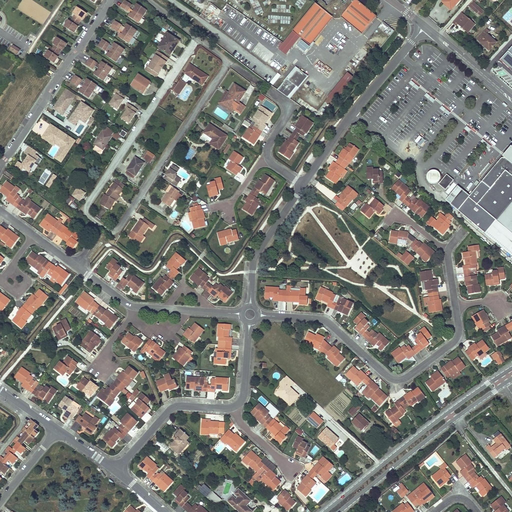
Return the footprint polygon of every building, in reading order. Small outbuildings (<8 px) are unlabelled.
[(125,0),(121,6),(127,11),(132,4),(125,0)] [(315,4),(292,31),(300,38),(310,46),(332,18),(334,20),(336,18),(339,17),(362,36),(376,17),(355,0),(355,1),(353,0),(347,0),(346,2),(346,3),(345,5),(342,4),(343,3),(339,0),(331,0),(328,4),(329,5),(327,7),(325,5),(325,4),(320,0),(316,5),(315,4)] [(442,0),(441,2),(450,10),(458,0),(442,0)] [(202,14),(213,22),(221,10),(210,2),(202,14)] [(139,23),(147,10),(137,3),(135,7),(136,8),(132,13),(131,13),(129,16),(139,23)] [(469,7),(480,16),(484,11),(474,3),(472,5),(471,4),(469,7)] [(69,20),(65,26),(74,33),(78,26),(77,25),(81,19),(83,20),(87,13),(77,7),(73,13),(75,15),(71,21),(69,20)] [(474,24),(461,13),(453,23),(456,26),(458,24),(468,32),(474,24)] [(115,20),(111,27),(118,31),(122,25),(115,20)] [(385,22),(380,26),(389,36),(394,31),(385,22)] [(137,31),(127,24),(125,27),(126,28),(122,34),(121,33),(119,37),(129,43),(137,31)] [(477,41),(489,51),(496,43),(493,40),(496,37),(493,35),(490,38),(487,35),(489,32),(486,30),(477,41)] [(156,39),(160,42),(166,34),(162,31),(156,39)] [(300,38),(292,31),(283,42),(277,49),(285,55),(300,38)] [(168,33),(159,47),(169,53),(171,50),(173,50),(179,41),(168,33)] [(44,56),(54,63),(58,56),(57,56),(61,49),(63,50),(67,43),(57,37),(53,44),(55,45),(51,51),(49,50),(44,56)] [(103,39),(98,46),(105,50),(109,43),(103,39)] [(108,52),(106,55),(116,62),(125,49),(115,43),(112,46),(113,47),(110,53),(108,52)] [(21,50),(14,45),(10,50),(17,55),(21,50)] [(166,61),(169,58),(157,50),(155,54),(156,55),(152,61),(161,66),(165,60),(166,61)] [(90,58),(86,64),(93,69),(97,62),(90,58)] [(325,75),(331,69),(318,58),(313,64),(325,75)] [(96,71),(94,74),(104,81),(112,68),(102,61),(100,65),(101,66),(97,71),(96,71)] [(145,69),(156,77),(158,73),(157,72),(161,66),(152,61),(148,66),(147,66),(145,69)] [(190,64),(184,72),(202,84),(207,75),(190,64)] [(296,66),(277,89),(290,99),(308,76),(296,66)] [(353,80),(346,74),(341,80),(349,86),(353,80)] [(75,75),(71,81),(78,86),(82,79),(75,75)] [(139,75),(132,85),(143,93),(146,88),(145,88),(149,81),(139,75)] [(121,84),(128,88),(133,81),(126,77),(121,84)] [(81,88),(79,91),(89,98),(97,85),(87,78),(85,82),(86,83),(82,88),(81,88)] [(180,78),(173,90),(179,94),(182,88),(181,86),(184,81),(180,78)] [(349,86),(341,80),(327,97),(334,103),(349,86)] [(235,84),(229,92),(230,94),(225,102),(240,112),(244,106),(238,101),(245,91),(235,84)] [(77,96),(65,87),(50,108),(61,117),(77,96)] [(118,107),(123,99),(125,95),(115,88),(112,93),(115,95),(109,104),(113,107),(115,104),(118,107)] [(76,125),(80,119),(86,123),(95,109),(81,100),(68,120),(76,125)] [(130,120),(136,112),(135,112),(138,109),(127,102),(124,107),(127,108),(121,117),(126,120),(127,118),(130,120)] [(259,125),(257,128),(262,131),(266,125),(263,122),(268,116),(269,117),(271,113),(262,106),(255,117),(256,118),(254,121),(259,125)] [(297,127),(295,130),(300,134),(303,135),(304,133),(305,133),(313,122),(302,115),(295,126),(297,127)] [(77,142),(50,123),(40,137),(58,149),(52,158),(62,164),(77,142)] [(224,123),(222,126),(231,132),(232,129),(224,123)] [(209,124),(204,132),(213,138),(210,143),(218,149),(227,136),(209,124)] [(105,126),(94,143),(96,144),(94,148),(100,153),(103,149),(106,144),(105,144),(111,135),(113,131),(105,126)] [(249,127),(243,137),(253,144),(262,131),(257,128),(254,126),(252,129),(249,127)] [(286,139),(278,151),(289,158),(293,152),(292,152),(298,142),(296,139),(291,136),(288,140),(286,139)] [(225,152),(231,143),(229,142),(223,151),(225,152)] [(338,160),(346,165),(348,162),(349,163),(358,149),(350,143),(345,149),(344,148),(339,156),(340,156),(338,160)] [(41,155),(29,146),(24,152),(27,155),(20,165),(17,163),(15,167),(22,172),(23,169),(28,172),(41,155)] [(148,150),(143,157),(150,161),(154,154),(148,150)] [(232,161),(226,168),(236,175),(238,171),(239,172),(242,167),(238,164),(243,157),(234,151),(229,159),(232,161)] [(135,157),(130,164),(132,165),(128,170),(126,173),(134,178),(144,163),(135,157)] [(511,163),(506,159),(505,158),(503,159),(502,159),(471,197),(458,185),(446,199),(511,255),(511,163)] [(452,158),(447,164),(465,179),(470,173),(452,158)] [(330,170),(326,177),(335,183),(340,176),(338,176),(343,168),(346,165),(338,160),(335,162),(334,162),(329,169),(330,170)] [(179,168),(173,164),(170,168),(171,169),(170,170),(169,170),(164,177),(176,186),(181,179),(176,175),(176,173),(179,168)] [(425,175),(433,184),(442,175),(434,166),(425,175)] [(366,167),(366,178),(373,178),(373,182),(382,182),(382,171),(379,171),(378,169),(372,169),(372,167),(366,167)] [(342,178),(347,170),(343,168),(338,176),(340,176),(342,178)] [(445,189),(454,179),(447,173),(439,183),(445,189)] [(252,190),(257,193),(259,190),(265,194),(274,180),(266,174),(261,180),(260,179),(252,190)] [(206,186),(209,196),(218,194),(217,189),(223,187),(221,177),(214,179),(215,181),(209,182),(210,185),(206,186)] [(115,182),(121,188),(124,185),(117,180),(115,182)] [(398,180),(390,189),(394,192),(395,191),(401,196),(399,198),(405,203),(409,199),(406,196),(410,191),(407,189),(408,188),(398,180)] [(20,202),(22,199),(19,197),(19,196),(16,194),(18,192),(14,189),(15,188),(7,182),(0,190),(0,191),(8,197),(6,200),(16,207),(20,202)] [(121,188),(115,182),(110,188),(110,189),(105,195),(104,195),(100,203),(110,209),(114,200),(112,199),(117,194),(118,195),(123,189),(121,188)] [(340,197),(337,201),(344,207),(352,198),(353,199),(358,194),(348,185),(339,196),(340,197)] [(166,194),(162,201),(169,206),(174,199),(178,201),(182,195),(179,192),(179,191),(172,186),(168,193),(167,194),(166,194)] [(76,187),(72,196),(81,201),(86,191),(76,187)] [(247,202),(242,208),(251,214),(259,203),(257,202),(259,199),(255,196),(250,193),(245,200),(247,202)] [(72,202),(75,198),(70,195),(66,202),(73,207),(75,204),(72,202)] [(367,203),(361,210),(369,217),(375,210),(378,213),(383,208),(382,208),(384,205),(375,198),(369,205),(367,203)] [(409,199),(405,203),(418,214),(419,213),(422,216),(429,208),(419,199),(417,200),(414,198),(411,201),(409,199)] [(20,202),(16,207),(26,215),(28,212),(31,215),(31,216),(34,218),(41,209),(30,201),(29,203),(25,201),(22,199),(20,202)] [(193,206),(191,208),(192,211),(191,211),(193,220),(192,220),(194,228),(205,225),(203,218),(204,218),(202,208),(201,209),(200,204),(198,204),(194,206),(193,206)] [(57,234),(63,225),(60,223),(59,224),(56,223),(58,221),(48,214),(40,224),(50,231),(51,230),(57,234)] [(431,215),(425,222),(431,227),(432,226),(442,233),(450,225),(449,223),(451,221),(443,215),(441,217),(440,217),(437,220),(431,215)] [(148,225),(152,228),(154,225),(150,222),(144,218),(142,221),(140,220),(133,230),(130,235),(135,238),(135,237),(139,239),(142,236),(142,234),(148,225)] [(63,225),(57,234),(60,236),(66,227),(63,225)] [(66,227),(60,236),(68,241),(66,243),(73,248),(78,242),(76,240),(80,234),(76,231),(74,233),(66,227)] [(3,228),(0,231),(0,237),(7,243),(6,244),(12,248),(19,237),(8,229),(6,231),(3,228)] [(231,229),(217,232),(220,245),(227,243),(227,241),(238,238),(236,229),(231,230),(231,229)] [(391,230),(389,241),(397,243),(397,241),(405,243),(406,241),(407,235),(408,232),(398,230),(398,231),(391,230)] [(414,239),(408,234),(407,235),(406,241),(410,244),(414,239)] [(414,239),(409,245),(412,248),(417,242),(414,239)] [(417,242),(412,248),(421,256),(420,256),(426,261),(434,251),(423,242),(421,243),(418,241),(417,242)] [(399,258),(407,264),(413,257),(405,250),(402,254),(399,258)] [(464,272),(469,272),(469,268),(475,267),(475,264),(476,263),(474,250),(468,251),(462,252),(463,257),(464,257),(466,265),(463,265),(464,272)] [(41,268),(44,270),(50,262),(40,254),(38,256),(32,251),(26,260),(39,270),(41,268)] [(185,260),(176,252),(168,262),(169,263),(166,266),(171,270),(169,273),(173,277),(178,271),(176,269),(181,263),(182,264),(185,260)] [(112,258),(106,267),(111,270),(108,274),(116,280),(122,271),(119,269),(120,267),(116,264),(117,262),(112,258)] [(50,262),(44,270),(53,276),(56,279),(56,280),(62,284),(69,274),(58,266),(57,267),(50,262)] [(497,270),(484,273),(485,285),(489,284),(490,285),(499,283),(498,279),(505,278),(503,267),(497,268),(497,270)] [(198,268),(190,278),(199,285),(200,284),(206,289),(209,284),(206,282),(209,279),(206,276),(207,275),(198,268)] [(427,289),(428,293),(437,291),(437,287),(436,284),(438,284),(437,278),(432,279),(430,270),(420,271),(422,289),(425,288),(425,289),(427,289)] [(469,272),(464,272),(466,286),(467,285),(468,293),(479,291),(478,283),(477,283),(475,275),(473,275),(472,271),(469,272)] [(152,287),(161,294),(164,291),(162,290),(165,287),(167,289),(173,281),(171,279),(173,277),(169,273),(166,276),(165,275),(163,277),(161,276),(152,287)] [(129,274),(121,284),(125,287),(127,284),(133,288),(132,289),(137,293),(144,283),(133,275),(132,276),(129,274)] [(209,284),(206,289),(215,297),(217,294),(225,301),(233,292),(224,285),(223,287),(219,284),(218,286),(215,283),(212,286),(209,284)] [(65,284),(58,292),(60,294),(67,286),(65,284)] [(265,286),(264,298),(269,298),(269,296),(273,297),(273,299),(286,300),(286,290),(279,290),(279,287),(265,286)] [(289,300),(299,301),(299,303),(307,304),(307,296),(305,296),(305,288),(291,287),(291,286),(286,286),(286,290),(290,291),(289,300)] [(321,287),(316,298),(321,300),(321,299),(328,302),(326,305),(333,308),(336,303),(339,295),(336,293),(335,295),(332,293),(332,292),(321,287)] [(35,295),(33,294),(25,304),(32,309),(34,310),(36,308),(37,309),(48,296),(40,289),(35,295)] [(84,291),(76,301),(86,309),(87,308),(90,311),(92,308),(96,303),(93,301),(94,299),(84,291)] [(437,291),(428,293),(428,297),(429,300),(428,300),(428,305),(429,312),(442,310),(440,298),(438,299),(437,291)] [(0,308),(2,310),(10,301),(0,293),(0,308)] [(336,303),(333,308),(347,315),(353,303),(342,298),(343,297),(339,295),(336,303)] [(32,309),(25,304),(17,314),(18,314),(13,320),(22,327),(26,321),(25,321),(31,313),(30,312),(32,309)] [(99,305),(95,310),(98,313),(96,315),(105,323),(104,323),(110,328),(118,318),(107,309),(105,310),(99,305)] [(482,309),(471,316),(478,327),(479,326),(481,329),(489,324),(487,321),(489,320),(482,309)] [(360,312),(353,320),(358,324),(354,327),(362,334),(366,330),(369,326),(366,323),(367,322),(363,318),(365,316),(360,312)] [(53,330),(58,339),(67,335),(65,331),(71,328),(66,318),(60,321),(61,323),(56,326),(57,328),(53,330)] [(188,327),(183,334),(193,342),(203,329),(195,322),(190,329),(188,327)] [(232,329),(230,329),(230,324),(218,323),(217,336),(219,336),(218,344),(224,344),(231,344),(232,329)] [(498,332),(491,336),(497,345),(511,336),(508,330),(504,325),(497,330),(498,332)] [(417,338),(414,339),(417,343),(421,348),(428,343),(426,339),(430,335),(424,327),(419,330),(420,332),(416,336),(417,338)] [(84,343),(82,346),(90,352),(95,345),(96,345),(93,343),(95,339),(97,341),(99,339),(100,337),(91,330),(82,341),(84,343)] [(368,332),(364,336),(374,345),(376,343),(379,346),(378,347),(381,350),(388,342),(379,332),(377,334),(374,331),(371,334),(368,332)] [(128,332),(121,341),(132,349),(133,347),(136,349),(142,341),(135,335),(134,337),(128,332)] [(308,332),(303,342),(318,349),(319,347),(323,351),(329,344),(323,339),(324,337),(316,333),(315,335),(308,332)] [(149,339),(145,344),(145,345),(143,348),(145,349),(145,350),(152,355),(151,356),(158,361),(165,352),(159,347),(159,346),(149,339)] [(465,352),(471,359),(477,355),(478,356),(484,351),(489,348),(482,340),(476,344),(474,343),(467,348),(468,350),(465,352)] [(224,344),(218,344),(218,347),(220,348),(220,351),(217,351),(217,357),(214,356),(214,363),(225,364),(225,358),(230,358),(231,344),(224,344)] [(323,351),(322,352),(324,354),(325,353),(328,356),(327,357),(337,366),(344,358),(338,352),(339,351),(333,345),(332,347),(329,344),(323,351)] [(399,346),(391,352),(397,362),(406,356),(407,358),(414,353),(411,348),(408,344),(405,346),(404,345),(400,347),(399,346)] [(180,347),(173,357),(182,365),(191,355),(189,354),(192,351),(184,345),(182,348),(180,347)] [(480,359),(487,354),(484,351),(478,356),(480,359)] [(77,362),(68,356),(63,363),(60,361),(54,368),(62,375),(65,371),(69,374),(72,370),(72,371),(76,366),(75,365),(77,362)] [(451,360),(441,368),(448,377),(451,375),(457,370),(458,370),(464,366),(458,357),(452,361),(451,360)] [(138,372),(129,366),(124,372),(123,370),(117,378),(123,383),(127,385),(138,372)] [(352,366),(345,374),(357,385),(362,380),(366,375),(360,369),(358,371),(352,366)] [(21,367),(15,376),(23,382),(21,385),(32,392),(35,387),(32,385),(35,382),(32,379),(33,377),(29,374),(30,373),(21,367)] [(432,377),(425,382),(432,390),(445,380),(438,370),(430,376),(432,377)] [(458,370),(457,370),(451,375),(453,378),(460,373),(458,370)] [(156,381),(160,391),(169,387),(169,389),(177,386),(174,379),(172,380),(169,373),(164,375),(164,377),(156,381)] [(287,375),(282,379),(284,382),(280,386),(277,389),(280,392),(279,394),(289,404),(298,395),(291,388),(290,390),(288,388),(290,386),(294,382),(287,375)] [(77,384),(76,386),(82,391),(83,390),(90,396),(97,387),(90,381),(89,382),(83,377),(79,382),(78,381),(76,383),(77,384)] [(186,377),(185,388),(190,388),(190,386),(194,386),(194,389),(203,390),(203,384),(204,380),(200,379),(200,377),(186,377)] [(211,385),(210,390),(214,391),(215,388),(222,388),(222,389),(228,389),(228,378),(215,377),(215,378),(211,378),(211,385)] [(371,395),(370,396),(375,402),(383,393),(377,388),(378,387),(369,378),(364,383),(367,385),(364,389),(371,395)] [(96,395),(109,406),(114,399),(113,398),(120,390),(117,387),(120,384),(115,381),(110,388),(108,386),(105,390),(102,387),(96,395)] [(44,387),(38,383),(35,387),(38,389),(35,394),(43,399),(45,396),(51,399),(57,390),(52,387),(50,389),(45,385),(44,387)] [(411,391),(400,398),(404,403),(407,401),(409,404),(410,405),(417,400),(418,401),(424,396),(418,387),(411,392),(411,391)] [(132,394),(129,397),(132,399),(138,393),(134,390),(132,394)] [(137,405),(135,408),(142,414),(149,407),(146,404),(150,399),(142,392),(138,397),(139,398),(135,403),(137,405)] [(379,405),(387,397),(383,393),(375,402),(379,405)] [(65,395),(59,404),(66,410),(63,414),(68,417),(69,416),(72,418),(78,409),(78,408),(80,404),(74,400),(73,401),(65,395)] [(265,406),(268,402),(261,396),(258,399),(265,406)] [(389,409),(385,412),(392,422),(392,421),(398,418),(403,414),(402,413),(405,410),(401,405),(397,400),(394,403),(396,406),(390,410),(389,409)] [(258,403),(251,411),(254,414),(255,413),(258,415),(256,418),(262,424),(265,426),(269,422),(267,419),(269,416),(267,414),(269,412),(258,403)] [(356,403),(348,411),(352,415),(360,406),(358,405),(356,403)] [(135,408),(132,410),(140,417),(142,414),(135,408)] [(313,411),(307,418),(317,427),(323,421),(313,411)] [(122,423),(119,426),(120,427),(127,432),(137,421),(127,412),(119,421),(122,423)] [(147,412),(141,418),(146,422),(152,416),(147,412)] [(84,413),(79,421),(86,427),(85,429),(92,433),(96,427),(95,426),(99,420),(94,416),(92,418),(84,413)] [(359,414),(352,421),(361,430),(364,427),(364,428),(369,423),(359,414)] [(24,426),(22,429),(34,438),(39,432),(35,429),(39,425),(30,418),(28,421),(31,424),(27,428),(24,426)] [(273,418),(269,422),(265,426),(275,436),(274,437),(280,442),(286,436),(284,435),(289,429),(284,425),(283,427),(273,418)] [(396,426),(401,422),(398,418),(392,421),(396,426)] [(210,421),(209,421),(209,422),(201,421),(200,433),(209,433),(209,432),(218,433),(218,432),(224,432),(224,421),(210,421)] [(390,428),(396,434),(399,431),(392,425),(390,428)] [(111,429),(102,439),(112,447),(115,443),(114,442),(119,436),(122,438),(124,435),(117,429),(115,427),(112,430),(111,429)] [(120,427),(117,429),(124,435),(127,432),(120,427)] [(325,427),(318,436),(330,447),(332,443),(338,438),(325,427)] [(17,435),(14,438),(21,444),(25,440),(29,443),(34,438),(22,429),(21,430),(24,433),(20,438),(17,435)] [(180,452),(189,443),(186,440),(189,437),(181,429),(175,434),(177,437),(175,439),(169,445),(176,451),(177,450),(180,452)] [(228,429),(220,438),(225,443),(226,442),(236,451),(244,441),(235,433),(234,434),(228,429)] [(501,435),(495,439),(498,443),(496,444),(491,448),(488,450),(494,458),(500,454),(499,453),(506,447),(508,449),(510,447),(501,435)] [(297,436),(292,445),(298,448),(296,452),(304,456),(309,447),(306,445),(307,443),(302,441),(303,439),(297,436)] [(9,445),(6,448),(13,454),(17,450),(21,453),(26,448),(21,444),(14,438),(13,441),(15,443),(12,448),(9,445)] [(1,456),(0,456),(0,460),(5,464),(9,460),(13,463),(18,458),(13,454),(6,448),(4,451),(7,453),(4,458),(1,456)] [(250,450),(242,460),(247,464),(248,463),(260,473),(266,466),(260,460),(261,459),(250,450)] [(465,454),(456,462),(463,470),(460,471),(465,478),(466,479),(468,481),(476,475),(473,471),(472,469),(473,467),(471,463),(472,462),(465,454)] [(146,456),(138,465),(143,469),(143,468),(149,472),(147,475),(152,480),(156,475),(154,473),(158,468),(155,465),(156,464),(146,456)] [(318,462),(312,469),(317,473),(326,481),(332,474),(327,471),(333,465),(324,457),(319,463),(318,462)] [(0,472),(1,471),(5,474),(10,468),(5,464),(0,460),(0,472)] [(262,476),(260,478),(273,489),(280,481),(274,476),(275,475),(266,466),(260,473),(262,476)] [(450,476),(444,469),(442,470),(441,469),(432,477),(440,487),(449,479),(448,478),(450,476)] [(156,475),(152,480),(164,490),(173,481),(164,473),(162,475),(159,473),(156,475)] [(302,482),(297,488),(305,495),(311,490),(310,488),(315,482),(311,478),(307,474),(301,481),(302,482)] [(476,475),(468,481),(471,484),(479,478),(476,475)] [(479,478),(471,484),(473,488),(476,486),(481,491),(480,492),(483,497),(492,489),(484,479),(483,480),(480,477),(479,478)] [(199,484),(196,487),(216,505),(221,499),(203,483),(201,486),(199,484)] [(424,483),(418,488),(420,490),(413,496),(419,505),(423,503),(423,504),(428,500),(427,498),(432,493),(424,483)] [(180,484),(173,492),(178,496),(175,499),(182,506),(186,501),(189,498),(186,495),(188,494),(184,490),(185,488),(180,484)] [(232,495),(227,500),(240,511),(250,511),(244,506),(246,505),(250,500),(238,488),(234,493),(237,496),(235,498),(232,495)] [(401,488),(397,492),(402,497),(405,494),(405,493),(401,488)] [(418,488),(411,494),(413,496),(420,490),(418,488)] [(283,489),(276,497),(279,499),(278,501),(288,510),(295,502),(289,496),(291,495),(283,489)] [(501,497),(491,505),(496,511),(494,511),(508,511),(503,505),(506,503),(501,497)] [(191,506),(187,511),(188,511),(207,511),(199,504),(197,505),(194,503),(191,506)] [(403,503),(392,511),(412,511),(414,511),(407,503),(405,505),(403,503)]
